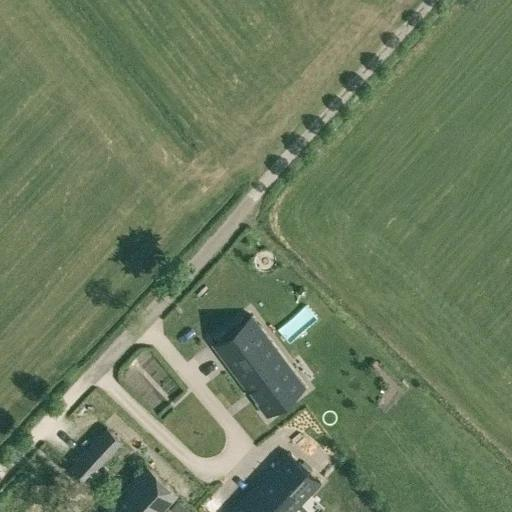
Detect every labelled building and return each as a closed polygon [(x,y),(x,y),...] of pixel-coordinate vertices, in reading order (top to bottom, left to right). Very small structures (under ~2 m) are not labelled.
[(195,176),(150,225),(178,251),(196,232),(187,224),(214,194),(195,176)] [(215,341),(212,344),(213,345),(265,414),(266,416),(295,394),(302,389),(305,387),(304,385),(252,316),(250,314),(222,336),(215,341)] [(267,430),(224,390),(206,409),(250,449),(267,430)] [(183,391),(150,426),(174,449),(207,414),(183,391)] [(198,471),(231,437),(213,419),(180,454),(198,471)] [(68,468),(84,484),(98,468),(122,442),(105,428),(68,468)] [(232,511),(291,511),(319,483),(320,482),(288,452),(287,454),(232,511)] [(159,511),(177,494),(146,466),(102,511),(159,511)] [(12,504),(23,492),(4,474),(0,477),(0,505),(6,499),(12,504)] [(188,511),(178,502),(171,509),(173,511),(188,511)]
